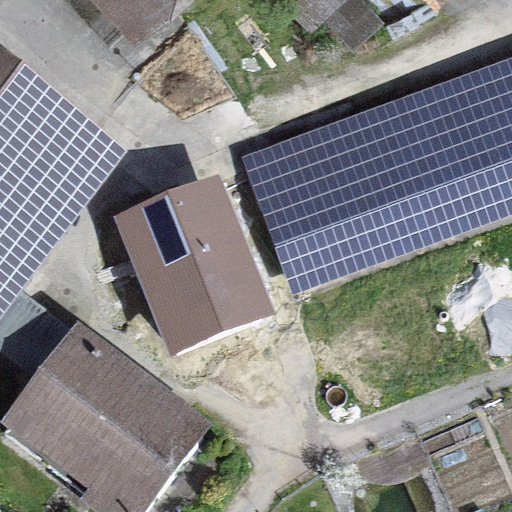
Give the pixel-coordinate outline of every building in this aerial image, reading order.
[(182,0),(95,0),(138,43),(182,0)] [(334,0),(288,0),(309,23),(334,0)] [(0,342),(132,166),(0,67),(0,342)] [(511,71),(245,174),(286,281),(511,193),(511,71)] [(220,199),(122,233),(175,357),(271,322),(220,199)] [(170,511),(221,441),(77,339),(8,437),(114,511),(170,511)]
